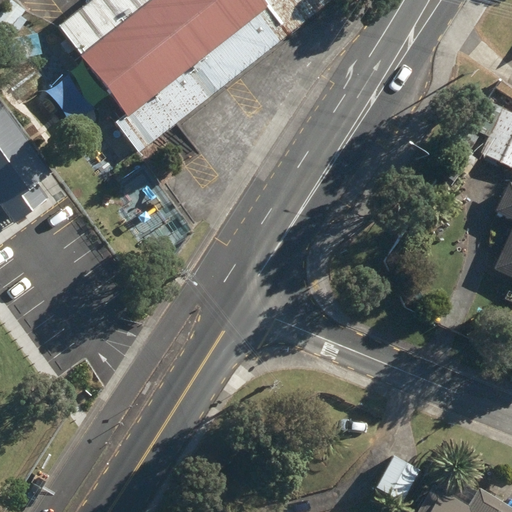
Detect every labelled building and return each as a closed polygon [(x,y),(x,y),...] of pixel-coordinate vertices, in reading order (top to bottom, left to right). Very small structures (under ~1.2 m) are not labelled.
[(0,14),(0,29),(7,35),(26,11),(11,0),(0,14)] [(117,122),(142,153),(332,0),(93,0),(62,25),(131,111),(117,122)] [(0,202),(1,205),(38,179),(26,163),(40,153),(0,97),(0,202)] [(481,154),(511,168),(511,112),(503,108),(481,154)] [(511,233),(495,269),(511,277),(511,183),(510,183),(497,211),(511,218),(511,233)] [(374,490),(401,505),(420,470),(393,456),(374,490)] [(511,511),(511,507),(479,488),(469,506),(434,484),(417,511),(511,511)]
